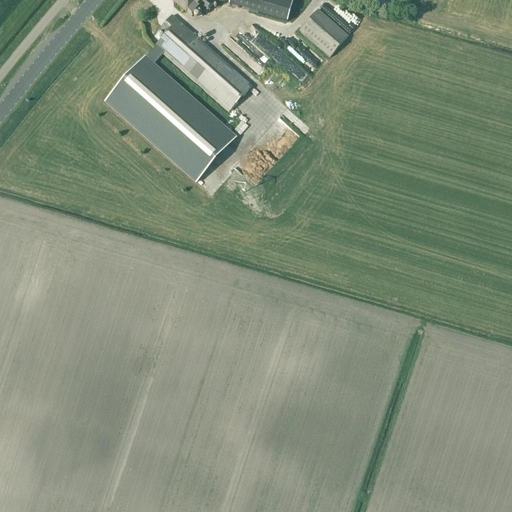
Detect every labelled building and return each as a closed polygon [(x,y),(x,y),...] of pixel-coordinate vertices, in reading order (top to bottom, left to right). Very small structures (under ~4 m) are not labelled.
[(204,16),(215,4),(211,0),(170,0),(191,19),(198,11),(204,16)] [(292,0),(230,0),(229,6),(286,23),(292,0)] [(347,36),(356,26),(335,7),(326,16),(347,36)] [(330,59),(349,37),(319,11),(300,33),(330,59)] [(251,87),(178,23),(106,105),(197,185),(237,139),(154,66),(164,55),(229,113),(251,87)] [(249,26),(244,31),(265,51),(270,46),(249,26)] [(222,34),(216,41),(254,74),(259,68),(244,55),(244,54),(222,34)] [(288,56),(313,77),(324,64),(299,43),(288,56)] [(252,50),(249,53),(261,61),(263,58),(252,50)] [(283,73),(288,77),(296,65),(280,54),(265,75),(276,83),(283,73)]
